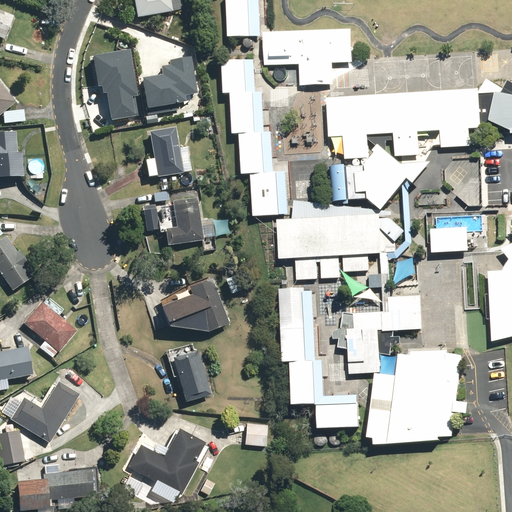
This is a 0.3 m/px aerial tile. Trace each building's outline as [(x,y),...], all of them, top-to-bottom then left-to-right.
[(132,0),(137,20),(147,18),(171,13),(168,0),(132,0)] [(225,0),(227,39),(261,38),(259,0),(225,0)] [(12,18),(0,13),(0,39),(4,41),(12,18)] [(353,32),(263,35),(264,68),(297,67),(298,87),(332,86),(332,66),(354,65),(353,32)] [(133,119),(129,99),(135,98),(127,55),(91,61),(98,104),(104,103),(108,124),(133,119)] [(158,71),(160,80),(140,83),(145,112),(183,106),(182,99),(195,97),(188,60),(167,64),(168,69),(158,71)] [(248,61),(226,61),(226,93),(248,93),(248,61)] [(500,95),(494,94),(488,122),(510,133),(510,136),(511,136),(511,85),(507,82),(500,95)] [(0,87),(0,117),(15,105),(0,87)] [(478,90),(326,100),(329,140),(344,139),(345,160),(367,158),(365,138),(395,136),(397,158),(418,156),(416,135),(442,133),(443,148),(468,146),(467,131),(481,130),(478,90)] [(255,96),(232,98),(235,134),(258,133),(255,96)] [(173,128),(147,133),(155,178),(182,173),(173,128)] [(20,155),(16,155),(15,142),(14,142),(13,133),(0,134),(0,181),(21,180),(20,155)] [(265,137),(242,137),(242,178),(265,178),(265,137)] [(364,167),(329,169),(331,203),(367,201),(381,212),(405,183),(373,156),(364,167)] [(480,160),(456,160),(444,172),(445,181),(468,207),(481,207),(480,160)] [(277,178),(252,180),(254,220),(278,218),(277,178)] [(165,248),(178,246),(203,242),(200,225),(195,198),(170,203),(174,229),(162,231),(165,248)] [(141,209),(145,232),(157,230),(153,207),(141,209)] [(394,216),(277,223),(280,261),(396,254),(394,216)] [(0,233),(0,279),(9,292),(30,277),(0,233)] [(467,233),(431,235),(432,255),(468,254),(467,233)] [(511,244),(500,250),(508,261),(502,273),(488,273),(490,344),(511,337),(511,244)] [(380,272),(368,273),(368,289),(380,289),(380,272)] [(164,324),(167,323),(167,330),(205,334),(228,325),(220,302),(217,303),(212,289),(158,309),(164,324)] [(304,290),(278,292),(281,364),(307,363),(304,290)] [(388,312),(356,314),(343,312),(340,328),(332,332),(333,339),(339,339),(337,347),(347,349),(349,374),(380,372),(377,331),(422,328),(421,296),(387,297),(388,312)] [(39,304),(22,324),(56,353),(73,333),(39,304)] [(0,353),(0,381),(27,376),(23,349),(0,353)] [(458,401),(463,353),(411,349),(410,354),(398,353),(395,375),(375,373),(367,438),(373,439),(374,444),(440,441),(440,437),(452,437),(456,412),(467,413),(468,401),(458,401)] [(197,353),(171,360),(183,403),(209,396),(197,353)] [(313,363),(289,364),(291,410),(315,409),(313,363)] [(60,424),(76,398),(53,384),(38,410),(11,394),(0,412),(0,415),(26,432),(48,445),(60,424)] [(360,407),(315,409),(316,432),(361,430),(360,407)] [(247,424),(244,446),(264,449),(267,427),(247,424)] [(205,447),(174,431),(160,459),(139,447),(127,468),(179,497),(190,476),(205,447)] [(1,448),(9,466),(29,457),(20,438),(1,448)] [(39,476),(40,482),(13,485),(16,511),(24,511),(47,509),(46,502),(90,498),(87,471),(39,476)]
